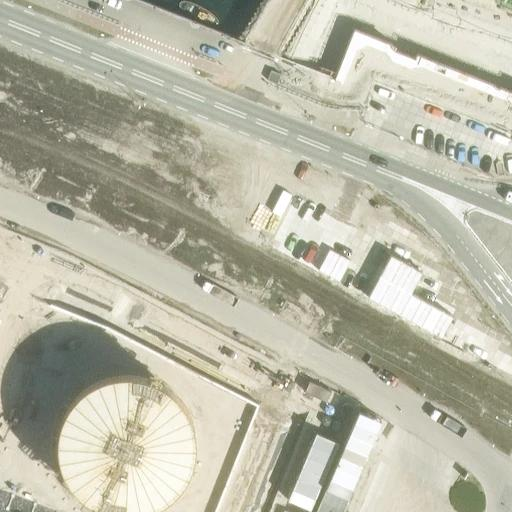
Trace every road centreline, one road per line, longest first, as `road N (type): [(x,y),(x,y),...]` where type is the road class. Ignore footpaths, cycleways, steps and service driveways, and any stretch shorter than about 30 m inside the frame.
road 1 (secondary): [(0,21),(400,180)]
road 2 (secondary): [(400,180),(429,204),(511,308)]
